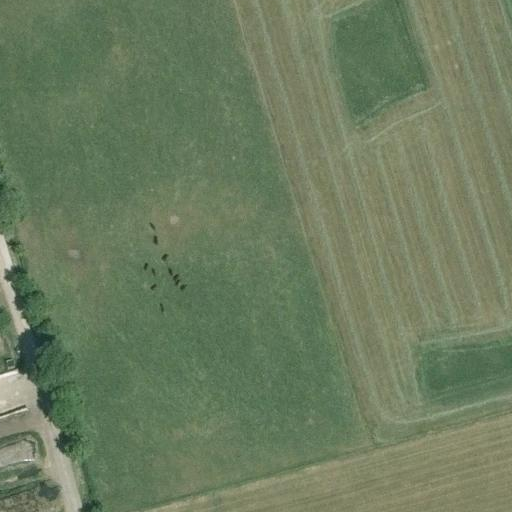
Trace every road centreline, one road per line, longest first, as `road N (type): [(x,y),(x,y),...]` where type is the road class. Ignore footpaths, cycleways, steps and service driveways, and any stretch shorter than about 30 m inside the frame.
road 1 (track): [(0,262),(42,395)]
road 2 (track): [(42,395),(76,511)]
